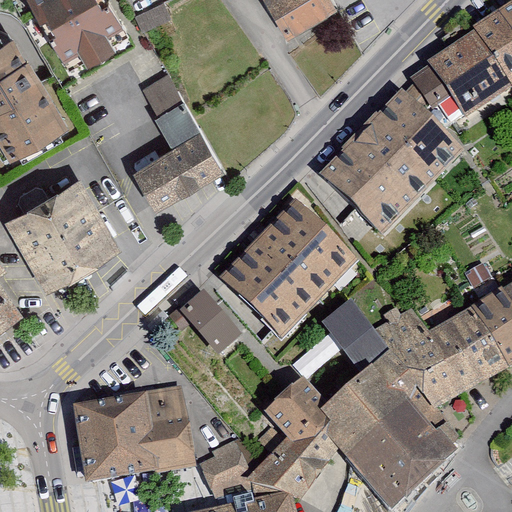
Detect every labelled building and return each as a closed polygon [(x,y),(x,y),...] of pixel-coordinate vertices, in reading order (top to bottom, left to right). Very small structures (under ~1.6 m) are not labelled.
[(32,0),(31,0),(70,71),(85,63),(93,77),(123,60),(115,44),(129,36),(109,0),(32,0)] [(260,0),(261,1),(262,0),(268,0),(297,48),(349,18),(337,0),(260,0)] [(511,19),(480,41),(483,45),(418,89),(432,110),(450,98),(472,131),(511,104),(511,19)] [(20,42),(0,54),(0,151),(15,177),(79,139),(20,42)] [(178,156),(140,178),(164,219),(232,180),(173,77),(148,91),(166,123),(161,126),(178,156)] [(470,161),(407,101),(325,186),(388,246),(470,161)] [(91,186),(20,230),(63,300),(134,256),(91,186)] [(365,269),(303,210),(226,289),(288,348),(365,269)] [(0,345),(32,324),(7,288),(18,280),(0,254),(0,345)] [(311,511),(346,462),(392,511),(417,511),(469,469),(436,434),(452,414),(510,380),(511,378),(511,297),(438,344),(416,312),(381,336),(356,309),(329,334),(362,377),(367,374),(376,385),(338,416),(313,391),(274,425),(297,451),(260,485),(237,449),(215,459),(217,465),(206,468),(218,511),(311,511)] [(248,351),(209,307),(188,326),(227,370),(248,351)] [(185,396),(79,415),(94,496),(200,477),(185,396)]
